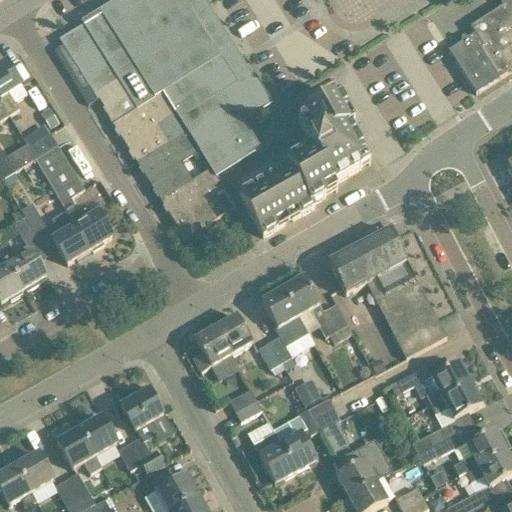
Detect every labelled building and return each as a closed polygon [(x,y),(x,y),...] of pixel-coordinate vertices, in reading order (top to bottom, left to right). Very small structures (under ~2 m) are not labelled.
[(163,95),(179,122),(210,171),(213,177),(217,174),(216,174),(220,171),(221,172),(255,151),(238,124),(266,107),(250,83),(253,81),(251,78),(249,80),(246,75),(243,77),(226,50),(229,48),(198,0),(127,0),(101,16),(102,18),(85,29),(84,27),(59,43),(63,50),(64,49),(71,61),(74,67),(80,75),(79,75),(88,89),(94,97),(93,98),(97,103),(100,101),(106,110),(102,112),(105,117),(106,116),(110,123),(109,123),(112,127),(163,95)] [(511,0),(507,0),(508,1),(507,2),(507,4),(507,6),(508,8),(509,10),(505,12),(503,9),(470,29),(483,49),(479,51),(499,82),(510,75),(508,72),(511,70),(511,69),(511,0)] [(463,44),(448,54),(476,97),(499,82),(479,51),(483,49),(470,29),(470,30),(474,37),(466,42),(463,45),(463,44)] [(20,89),(21,89),(6,66),(0,69),(0,103),(10,120),(20,113),(15,106),(26,99),(20,89)] [(322,194),(370,166),(342,118),(348,114),(340,101),(343,99),(343,98),(342,98),(333,82),(333,81),(296,102),(296,103),(272,116),(282,133),(261,145),(270,162),(256,171),(231,185),(263,241),(314,211),(312,208),(325,200),(322,194)] [(120,140),(136,165),(168,145),(158,129),(175,119),(178,123),(179,122),(163,95),(112,127),(115,133),(117,132),(122,139),(120,140)] [(0,103),(0,125),(10,120),(0,103)] [(58,128),(49,112),(41,117),(50,132),(58,128)] [(209,172),(210,171),(179,122),(178,123),(185,135),(169,146),(168,145),(136,165),(139,171),(141,170),(146,177),(144,178),(160,203),(192,182),(182,167),(199,156),(209,172)] [(57,149),(50,138),(28,151),(35,163),(57,149)] [(86,249),(90,255),(92,254),(93,256),(104,249),(103,247),(112,242),(98,217),(84,225),(75,210),(71,202),(84,194),(57,149),(35,163),(66,215),(86,249)] [(0,180),(2,184),(15,175),(0,152),(0,180)] [(206,205),(224,193),(213,177),(210,171),(209,172),(210,173),(193,183),(192,182),(160,203),(163,209),(165,208),(169,215),(168,216),(178,232),(185,243),(195,236),(200,233),(201,234),(205,231),(204,231),(217,222),(206,205)] [(25,222),(41,249),(52,242),(32,208),(21,215),(25,221),(25,222)] [(25,222),(25,221),(21,215),(13,219),(18,226),(25,222)] [(87,256),(90,255),(86,249),(66,215),(51,224),(60,240),(53,244),(67,269),(76,263),(77,265),(89,258),(87,256)] [(41,249),(25,222),(18,226),(14,228),(30,255),(41,249)] [(446,342),(389,234),(328,266),(345,299),(376,282),(402,331),(391,336),(406,363),(446,342)] [(26,293),(27,295),(38,288),(37,286),(46,281),(32,257),(19,264),(6,243),(0,247),(0,254),(0,255),(0,254),(0,256),(18,286),(23,295),(26,293)] [(0,307),(1,308),(10,302),(11,304),(22,298),(21,296),(23,295),(18,286),(0,256),(0,307)] [(310,314),(326,343),(330,341),(335,349),(342,345),(353,339),(336,309),(323,316),(303,281),(282,293),(298,321),(310,314)] [(269,347),(281,369),(315,350),(298,321),(282,293),(261,305),(277,333),(275,334),(279,341),(269,347)] [(236,320),(215,332),(220,340),(231,360),(253,347),(236,320)] [(215,332),(194,344),(203,358),(193,364),(201,377),(221,365),(229,380),(239,374),(231,360),(220,340),(215,332)] [(258,353),(271,375),(281,369),(269,347),(258,353)] [(385,372),(380,362),(371,367),(376,377),(385,372)] [(431,381),(438,394),(426,400),(430,408),(461,392),(470,387),(459,366),(431,381)] [(403,396),(427,383),(421,373),(398,386),(403,396)] [(305,410),(321,401),(311,384),(296,393),(305,410)] [(453,424),(482,409),(470,387),(461,392),(430,408),(435,419),(447,413),(453,424)] [(135,436),(136,435),(140,442),(129,448),(146,478),(147,480),(164,470),(156,456),(151,459),(144,447),(158,439),(151,427),(163,420),(148,394),(120,410),(135,436)] [(256,404),(250,394),(229,406),(235,416),(256,404)] [(308,415),(313,424),(334,413),(329,403),(308,415)] [(262,415),(256,404),(235,416),(241,427),(256,418),(262,415)] [(334,413),(313,424),(319,436),(340,424),(334,413)] [(319,436),(313,424),(308,415),(299,420),(307,434),(310,440),(319,436)] [(79,433),(95,461),(117,448),(101,421),(79,433)] [(274,438),(268,426),(247,438),(275,489),(296,477),(291,468),(280,448),(274,438)] [(451,440),(447,431),(455,427),(454,426),(442,432),(412,449),(417,458),(451,440)] [(73,473),(84,467),(91,479),(101,473),(94,461),(95,461),(79,433),(57,446),(73,473)] [(466,449),(472,460),(460,466),(453,470),(458,480),(466,477),(465,475),(506,454),(501,446),(506,443),(500,433),(496,436),(495,434),(466,449)] [(317,465),(302,437),(280,448),(291,468),(296,477),(317,465)] [(454,454),(454,452),(457,450),(451,440),(417,458),(419,463),(423,470),(438,462),(454,454)] [(146,478),(129,448),(118,455),(130,475),(141,469),(146,478)] [(471,486),(483,480),(489,492),(511,479),(511,466),(506,454),(465,475),(466,477),(471,486)] [(15,470),(31,498),(54,484),(38,457),(15,470)] [(375,484),(364,464),(336,480),(347,499),(356,495),(375,484)] [(0,493),(9,510),(31,498),(15,470),(0,478),(0,493)] [(155,495),(164,511),(177,511),(199,501),(186,477),(155,495)] [(79,478),(66,485),(81,511),(87,511),(89,511),(95,508),(79,478)] [(356,495),(347,499),(353,511),(377,511),(388,506),(387,505),(394,501),(383,481),(376,485),(375,484),(356,495)] [(66,511),(81,511),(66,485),(55,491),(66,511)] [(399,511),(403,511),(422,502),(417,492),(395,504),(399,511)] [(477,497),(448,511),(478,511),(488,507),(482,495),(477,498),(477,497)] [(115,511),(109,501),(95,508),(89,511),(115,511)] [(177,511),(205,511),(199,501),(177,511)] [(427,511),(422,502),(403,511),(427,511)] [(442,511),(444,511),(439,502),(430,507),(432,511),(434,511),(442,511)]
